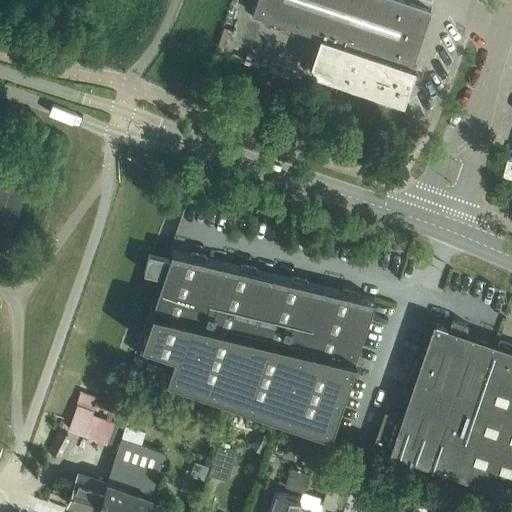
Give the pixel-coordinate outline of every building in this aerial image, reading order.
[(309,66),(400,97),(411,67),(430,10),(400,0),(256,0),(252,13),(319,36),(309,66)] [(0,258),(0,259),(29,177),(0,166),(0,258)] [(140,339),(173,351),(165,373),(329,430),(357,350),(374,299),(171,250),(169,256),(149,252),(145,271),(162,276),(153,303),(140,339)] [(389,450),(452,471),(497,342),(433,320),(400,415),(385,410),(373,442),(389,448),(389,450)] [(511,347),(497,342),(452,471),(511,491),(511,347)] [(81,391),(76,404),(78,404),(93,410),(96,402),(118,410),(121,403),(96,395),(96,396),(81,391)] [(78,404),(68,429),(106,443),(114,423),(91,414),(93,410),(78,404)] [(59,430),(49,451),(57,455),(58,454),(64,440),(67,434),(59,430)] [(259,436),(251,443),(261,453),(269,438),(263,435),(259,436)] [(121,437),(103,490),(95,511),(144,511),(150,494),(164,452),(121,437)] [(183,476),(196,480),(205,483),(208,474),(217,447),(194,440),(183,476)] [(217,447),(208,474),(227,480),(237,449),(229,447),(229,448),(218,444),(217,447)] [(67,503),(92,511),(95,511),(103,490),(75,480),(67,503)] [(385,483),(377,507),(391,511),(399,487),(385,483)] [(275,490),(268,511),(295,511),(300,498),(275,490)]
